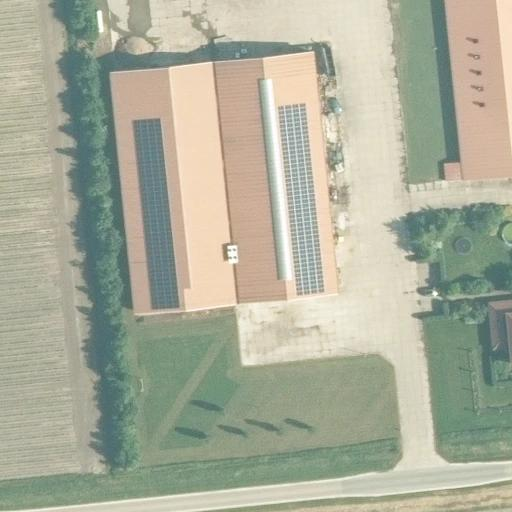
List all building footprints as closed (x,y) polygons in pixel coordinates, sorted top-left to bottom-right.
[(94,0),(95,17),(220,11),(219,0),(94,0)] [(511,0),(443,0),(462,179),(511,174),(511,0)] [(312,53),(112,73),(137,313),(336,293),(312,53)] [(412,190),(411,218),(421,218),(422,191),(412,190)] [(511,314),(490,317),(493,348),(511,346),(511,356),(511,314)]
